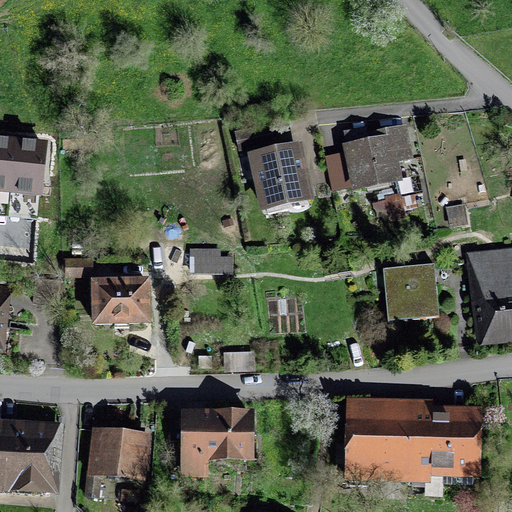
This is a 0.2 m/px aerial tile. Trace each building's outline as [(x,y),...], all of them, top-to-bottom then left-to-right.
[(401,124),(347,135),(358,188),(412,177),(401,124)] [(269,126),(235,132),(238,151),(272,145),(269,126)] [(44,143),(0,138),(0,188),(39,193),(44,143)] [(314,213),(300,148),(243,159),(257,225),(314,213)] [(346,156),(325,161),(331,190),(352,186),(346,156)] [(225,261),(192,262),(192,275),(225,274),(225,261)] [(91,262),(65,262),(65,276),(91,276),(91,262)] [(434,309),(433,273),(385,274),(386,311),(434,309)] [(499,275),(468,278),(474,339),(511,335),(511,303),(502,304),(499,275)] [(92,320),(151,323),(153,290),(94,287),(92,320)] [(18,293),(0,290),(0,345),(11,347),(18,293)] [(470,424),(347,416),(344,463),(467,471),(470,424)] [(242,417),(168,420),(170,472),(244,469),(242,417)] [(47,432),(0,430),(0,493),(45,495),(47,432)] [(149,442),(90,434),(84,477),(144,485),(149,442)]
